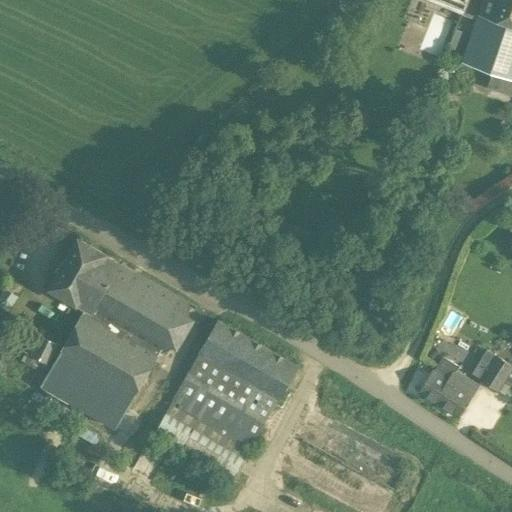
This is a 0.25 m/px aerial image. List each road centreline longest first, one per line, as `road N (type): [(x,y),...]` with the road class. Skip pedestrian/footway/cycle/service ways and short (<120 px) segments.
road 1 (unclassified): [(380,391),(0,174)]
road 2 (unclassified): [(380,391),(404,361),(479,208),(511,192)]
road 3 (unclassified): [(511,476),(380,391)]
